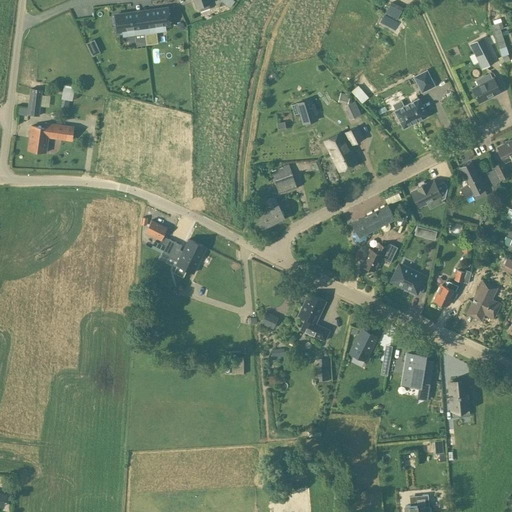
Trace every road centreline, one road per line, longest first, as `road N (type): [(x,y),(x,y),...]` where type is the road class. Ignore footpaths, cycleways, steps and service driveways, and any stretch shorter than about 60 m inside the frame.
road 1 (unclassified): [(272,256),(145,194),(0,179)]
road 2 (tertiary): [(272,256),(309,220),(511,116)]
road 3 (tertiary): [(511,372),(272,256)]
road 4 (unclassified): [(23,0),(0,179)]
